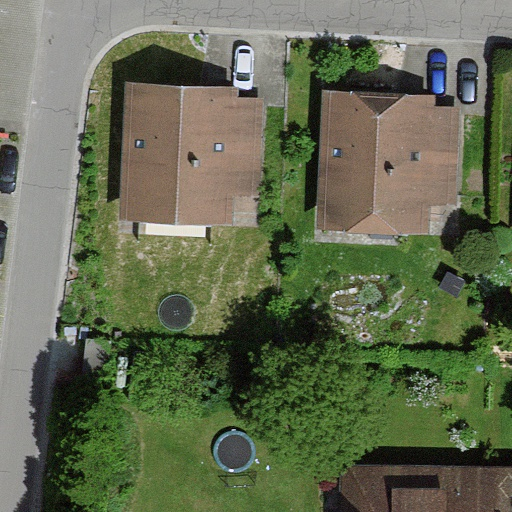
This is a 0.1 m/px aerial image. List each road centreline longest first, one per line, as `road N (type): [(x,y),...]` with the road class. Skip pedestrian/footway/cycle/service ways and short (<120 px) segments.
road 1 (residential): [(12,511),(66,3)]
road 2 (residential): [(66,3),(511,17)]
